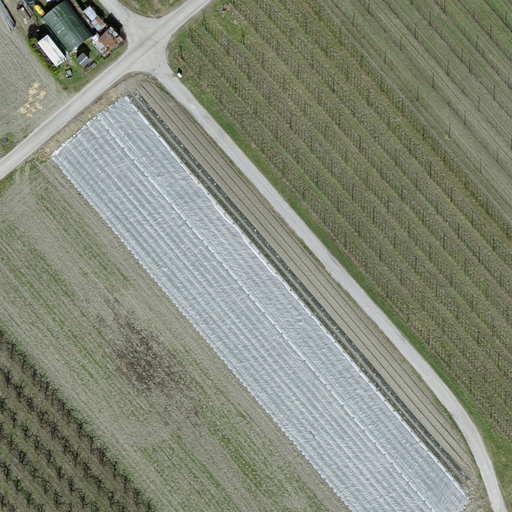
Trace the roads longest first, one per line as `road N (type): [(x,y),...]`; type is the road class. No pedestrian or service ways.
road 1 (unclassified): [(502,511),(481,452),(450,403),(146,47)]
road 2 (unclassified): [(0,171),(146,47)]
